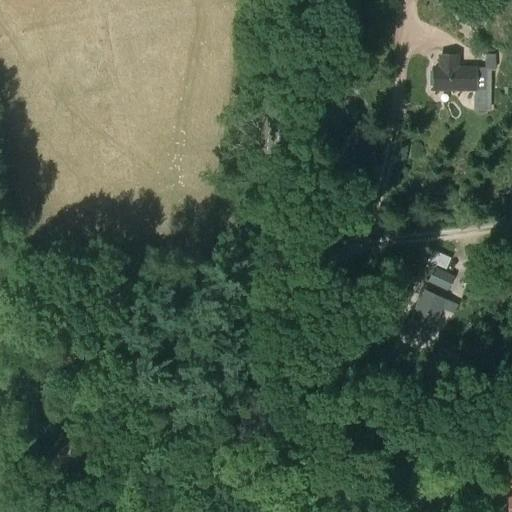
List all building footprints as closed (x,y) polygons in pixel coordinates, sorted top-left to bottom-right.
[(434,89),(475,89),(476,68),(456,67),(456,57),(447,57),(447,67),(433,67),(434,89)] [(473,97),(473,109),(485,110),(486,91),(478,90),(478,96),(473,97)] [(432,248),(428,260),(447,266),(451,255),(432,248)] [(427,281),(446,291),(454,277),(434,267),(427,281)] [(409,322),(430,332),(439,311),(449,315),(454,304),(424,290),(409,322)]
